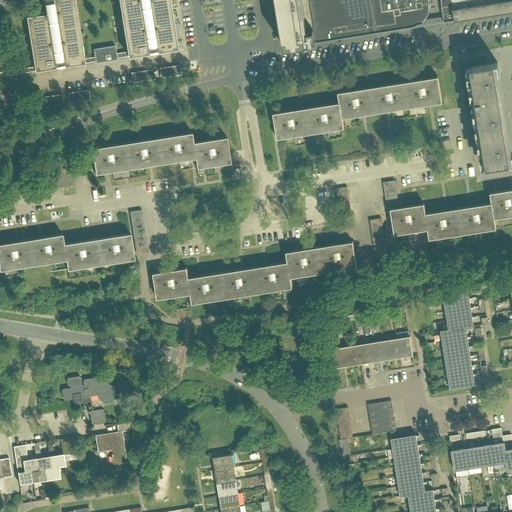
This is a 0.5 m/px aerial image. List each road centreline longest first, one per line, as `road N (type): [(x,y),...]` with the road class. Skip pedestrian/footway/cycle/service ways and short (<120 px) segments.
road 1 (residential): [(0,208),(158,197),(165,242),(258,227)]
road 2 (tertiary): [(240,78),(511,33)]
road 3 (unclassified): [(278,407),(257,387),(186,357),(32,334)]
road 4 (residential): [(278,407),(418,384),(423,414),(511,403)]
road 5 (tertiary): [(0,156),(105,113),(240,78)]
road 6 (residential): [(215,52),(41,81)]
road 7 (residential): [(307,184),(461,159)]
